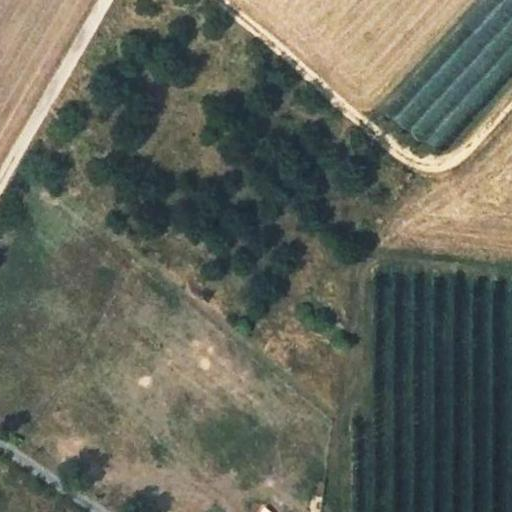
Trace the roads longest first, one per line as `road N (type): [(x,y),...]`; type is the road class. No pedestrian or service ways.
road 1 (track): [(0,172),(96,0)]
road 2 (track): [(0,444),(101,511)]
